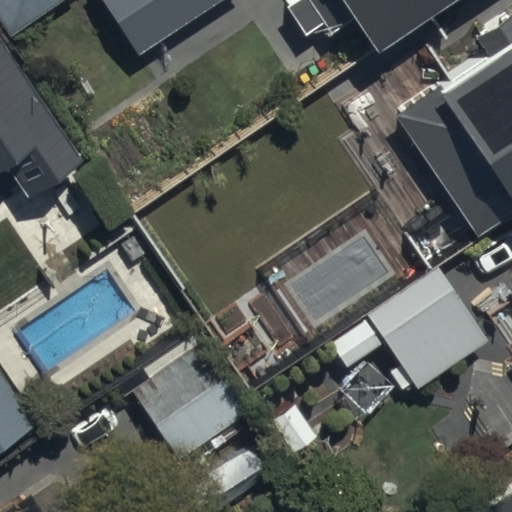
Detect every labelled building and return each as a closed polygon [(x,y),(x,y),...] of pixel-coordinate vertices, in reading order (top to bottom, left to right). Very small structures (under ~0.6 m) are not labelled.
[(0,0),(0,32),(9,45),(76,1),(75,0),(0,0)] [(91,0),(135,65),(233,0),(91,0)] [(344,30),(372,72),(481,0),(287,0),(319,46),(344,30)] [(484,247),(511,227),(511,40),(397,118),(484,247)] [(0,178),(4,176),(27,211),(78,177),(55,142),(0,59),(0,178)] [(366,319),(418,398),(490,350),(438,272),(366,319)] [(511,341),(505,346),(511,356),(511,282),(503,288),(511,301),(511,341)] [(234,396),(186,326),(116,374),(164,443),(234,396)] [(0,453),(34,432),(0,380),(0,453)] [(511,511),(511,489),(477,511),(511,511)] [(0,511),(34,511),(24,496),(0,511)]
